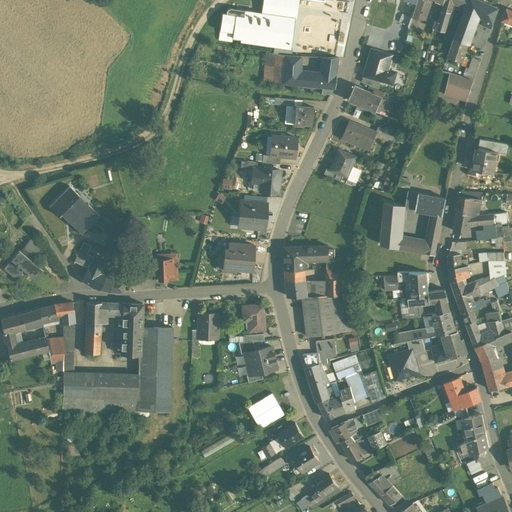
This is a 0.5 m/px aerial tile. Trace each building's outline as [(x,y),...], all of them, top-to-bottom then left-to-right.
[(262,0),(261,13),(229,9),(226,11),(226,14),(222,14),(218,40),(232,42),(232,39),(240,40),(240,42),(274,47),(273,53),(275,54),(283,54),(291,55),(291,48),(290,48),(294,19),(295,19),(297,0),(262,0)] [(417,0),(416,3),(413,13),(425,18),(431,0),(441,0),(444,1),(444,0),(417,0)] [(444,0),(444,1),(442,10),(451,12),(452,12),(454,3),(464,8),(466,0),(444,0)] [(481,17),(479,23),(491,27),(499,7),(483,0),(466,0),(464,8),(463,10),(481,17)] [(511,10),(506,8),(502,21),(511,24),(511,10)] [(448,23),(451,12),(442,10),(438,21),(435,20),(433,28),(445,31),(448,23)] [(454,34),(453,38),(469,44),(471,45),(479,23),(481,17),(463,10),(457,26),(454,34)] [(457,26),(448,23),(445,31),(449,32),(454,34),(457,26)] [(479,23),(471,45),(483,49),(484,49),(491,27),(479,23)] [(453,38),(454,34),(449,32),(446,42),(451,43),(453,38)] [(342,39),(332,37),(332,39),(325,37),(320,57),(329,57),(337,58),(342,39)] [(469,44),(453,38),(451,43),(447,56),(463,61),(469,44)] [(372,50),(364,76),(381,81),(393,85),(396,73),(388,71),(393,56),(372,50)] [(281,83),(283,54),(275,54),(273,53),(264,52),(262,81),(281,83)] [(291,55),(283,54),(281,83),(281,84),(322,88),(323,88),(333,89),(334,89),(334,88),(336,75),(336,74),(319,71),(301,69),(300,56),(291,55)] [(320,57),(319,71),(336,74),(337,58),(329,57),(320,57)] [(468,68),(466,67),(462,77),(473,81),(479,59),(472,57),(468,68)] [(467,101),(473,81),(462,77),(449,74),(445,94),(467,101)] [(364,76),(362,83),(378,89),(381,81),(364,76)] [(382,98),(355,86),(349,100),(376,112),(382,99),(382,98)] [(384,93),(382,98),(382,99),(393,103),(393,104),(396,98),(384,93)] [(382,99),(376,112),(389,117),(390,115),(388,114),(393,103),(382,99)] [(313,107),(295,105),(295,108),(293,123),(293,124),(303,125),(303,124),(311,124),(313,107)] [(285,123),(293,123),(295,108),(286,107),(285,123)] [(375,133),(350,122),(343,139),(368,150),(372,141),(370,140),(373,133),(375,134),(375,133)] [(389,133),(377,128),(375,133),(375,134),(386,139),(389,133)] [(296,138),(272,135),(270,155),(270,156),(280,156),(294,158),(296,138)] [(509,143),(478,138),(475,160),(473,160),(472,170),(491,172),(493,160),(496,161),(497,152),(507,153),(509,143)] [(357,158),(338,150),(329,171),(342,177),(348,179),(357,158)] [(280,156),(270,156),(270,155),(266,155),(265,163),(279,164),(280,156)] [(254,183),(260,183),(260,191),(278,192),(280,170),(262,169),(255,168),(255,169),(254,183)] [(329,171),(326,169),(324,175),(340,182),(342,177),(329,171)] [(412,180),(400,177),(398,185),(410,188),(412,180)] [(232,188),(232,178),(223,178),(223,188),(232,188)] [(83,207),(74,198),(77,194),(68,185),(48,205),(58,215),(62,210),(80,227),(88,218),(91,221),(98,214),(87,204),(83,207)] [(405,206),(415,208),(419,191),(408,189),(406,204),(405,206)] [(446,197),(446,196),(419,191),(415,208),(415,210),(430,213),(436,214),(436,212),(443,214),(446,197)] [(486,201),(501,202),(501,192),(487,191),(486,201)] [(457,212),(469,213),(471,198),(460,196),(457,212)] [(469,213),(469,216),(479,215),(482,199),(471,198),(469,213)] [(443,214),(436,212),(436,214),(430,213),(425,238),(403,234),(405,206),(406,204),(385,200),(380,243),(435,254),(443,214)] [(266,204),(243,202),(243,206),(240,206),(238,227),(264,229),(266,204)] [(479,215),(469,216),(469,213),(457,212),(454,231),(468,233),(469,224),(484,223),(495,223),(495,225),(501,224),(508,223),(508,221),(507,212),(479,215)] [(114,218),(116,227),(124,224),(122,216),(114,218)] [(484,223),(485,239),(494,238),(502,236),(501,224),(495,225),(495,223),(484,223)] [(23,247),(25,244),(30,238),(20,229),(12,239),(23,247)] [(129,239),(116,236),(112,251),(127,254),(129,239)] [(502,236),(494,238),(495,247),(504,247),(503,236),(502,236)] [(42,247),(30,238),(25,244),(28,246),(37,253),(42,247)] [(453,241),(450,249),(466,249),(466,241),(453,241)] [(254,246),(236,244),(235,251),(253,253),(254,246)] [(28,246),(23,253),(18,249),(2,268),(3,269),(4,267),(17,277),(15,279),(16,279),(23,269),(35,279),(43,269),(31,260),(37,253),(28,246)] [(328,250),(328,246),(301,247),(301,250),(285,251),(285,270),(305,269),(305,260),(328,260),(328,258),(328,250)] [(98,247),(93,261),(103,266),(105,262),(109,263),(109,262),(113,252),(98,247)] [(228,250),(225,250),(223,270),(234,271),(234,269),(236,268),(246,269),(247,270),(249,270),(250,269),(250,267),(249,266),(250,253),(253,253),(235,251),(228,250)] [(479,262),(487,261),(486,253),(486,251),(477,253),(479,262)] [(113,252),(109,262),(113,264),(113,263),(125,265),(127,255),(120,254),(113,252)] [(487,261),(490,271),(506,267),(504,252),(486,253),(487,261)] [(461,260),(461,254),(448,255),(448,267),(468,264),(467,260),(461,260)] [(174,259),(152,260),(152,273),(152,276),(158,276),(159,280),(167,280),(166,276),(172,275),(172,269),(174,269),(176,267),(176,261),(174,259)] [(152,260),(138,261),(138,274),(152,273),(152,260)] [(93,261),(92,261),(85,274),(96,280),(100,273),(103,266),(93,261)] [(113,263),(113,264),(111,277),(123,282),(125,265),(113,263)] [(468,264),(448,267),(450,279),(462,276),(470,273),(468,264)] [(490,271),(490,275),(490,279),(495,277),(504,274),(506,273),(506,267),(490,271)] [(305,269),(285,270),(286,280),(288,297),(302,296),(307,296),(305,280),(305,279),(305,269)] [(327,270),(327,278),(341,278),(341,269),(327,270)] [(410,280),(416,280),(416,272),(398,272),(398,275),(398,280),(410,280)] [(416,280),(427,280),(429,280),(429,272),(416,272),(416,280)] [(108,291),(111,277),(100,273),(96,280),(85,274),(82,280),(93,287),(99,290),(108,291)] [(495,277),(499,284),(505,280),(506,280),(504,274),(495,277)] [(478,279),(480,284),(490,279),(490,275),(483,278),(483,277),(478,279)] [(462,276),(450,279),(459,301),(470,297),(473,296),(481,293),(478,285),(480,284),(478,279),(478,278),(464,282),(462,276)] [(123,282),(111,277),(108,291),(121,292),(123,282)] [(480,284),(482,290),(482,293),(494,286),(499,284),(495,277),(490,279),(480,284)] [(327,282),(327,296),(342,296),(341,278),(327,278),(327,280),(327,282)] [(327,280),(305,280),(307,296),(320,296),(317,282),(327,282),(327,280)] [(411,297),(410,280),(398,280),(397,280),(398,287),(398,289),(402,288),(403,298),(408,297),(411,297)] [(416,280),(410,280),(411,297),(421,296),(421,295),(428,295),(428,291),(427,280),(416,280)] [(505,280),(499,284),(494,286),(499,298),(510,292),(505,280)] [(327,296),(327,282),(317,282),(320,296),(327,296)] [(445,289),(428,291),(428,295),(421,295),(421,296),(422,304),(423,304),(436,303),(437,313),(450,311),(447,301),(448,300),(445,289)] [(307,296),(302,296),(307,336),(352,331),(348,296),(342,296),(327,296),(320,296),(307,296)] [(409,306),(422,304),(421,296),(411,297),(408,297),(409,305),(409,306)] [(484,296),(475,300),(476,304),(473,305),(474,308),(486,303),(484,296)] [(470,297),(459,301),(466,322),(475,319),(477,318),(474,308),(473,305),(470,297)] [(53,304),(56,316),(61,316),(62,316),(61,312),(73,311),(71,302),(53,304)] [(107,316),(121,316),(122,302),(100,302),(85,302),(83,353),(99,354),(101,323),(107,323),(107,316)] [(138,355),(141,355),(141,327),(143,327),(143,303),(122,302),(121,316),(120,355),(138,355)] [(37,309),(41,322),(41,324),(56,320),(57,320),(56,316),(53,304),(37,307),(37,309)] [(263,304),(242,306),(242,317),(247,317),(249,332),(265,331),(263,304)] [(423,304),(422,304),(409,306),(409,305),(405,305),(407,317),(424,315),(423,304)] [(37,309),(29,311),(32,322),(33,324),(41,322),(37,309)] [(485,313),(487,321),(488,321),(501,319),(498,310),(485,313)] [(29,311),(21,313),(24,324),(32,322),(29,311)] [(73,314),(73,311),(61,312),(62,316),(61,316),(61,323),(61,324),(62,324),(74,323),(73,314)] [(437,313),(432,314),(435,324),(433,325),(428,326),(413,329),(415,338),(422,337),(436,335),(436,334),(442,333),(456,331),(450,311),(437,313)] [(21,313),(0,319),(0,321),(3,334),(5,340),(13,339),(11,332),(25,329),(24,324),(21,313)] [(217,313),(198,313),(198,330),(197,339),(198,339),(216,339),(217,313)] [(511,316),(501,319),(505,332),(511,330),(511,331),(511,316)] [(496,336),(505,332),(501,319),(488,321),(491,328),(481,332),(477,325),(475,319),(466,322),(465,323),(474,346),(496,337),(496,336)] [(487,321),(477,325),(481,332),(491,328),(488,321),(487,321)] [(41,322),(33,324),(37,339),(6,347),(10,360),(48,351),(45,338),(41,324),(41,322)] [(73,353),(74,323),(62,324),(63,336),(65,353),(73,353)] [(137,399),(137,411),(169,411),(171,327),(143,327),(141,327),(141,355),(138,355),(138,373),(137,399)] [(413,329),(400,332),(402,342),(407,340),(415,339),(415,338),(413,329)] [(456,331),(442,333),(445,343),(449,357),(467,352),(463,338),(460,339),(457,330),(456,331)] [(511,331),(511,330),(505,332),(496,336),(496,337),(474,346),(478,353),(496,347),(511,340),(511,331)] [(263,334),(256,334),(256,335),(245,335),(246,342),(252,342),(264,341),(263,334)] [(65,353),(63,336),(45,338),(48,351),(51,363),(55,363),(62,362),(62,353),(65,353)] [(357,336),(350,338),(352,350),(360,349),(357,336)] [(415,339),(407,340),(409,349),(413,348),(415,353),(425,350),(422,337),(415,338),(415,339)] [(316,342),(317,353),(319,363),(326,362),(326,358),(336,355),(334,340),(316,342)] [(246,342),(238,343),(241,354),(244,354),(244,353),(255,350),(252,342),(246,342)] [(445,343),(431,347),(435,361),(449,357),(445,343)] [(255,350),(244,353),(244,354),(249,375),(261,373),(277,369),(271,346),(255,350)] [(481,360),(489,389),(507,385),(503,371),(505,371),(501,355),(499,356),(496,347),(478,353),(481,360)] [(409,349),(389,355),(396,379),(420,372),(415,353),(413,348),(409,349)] [(65,353),(62,353),(62,362),(62,370),(62,371),(73,371),(73,353),(65,353)] [(317,353),(303,355),(306,368),(320,364),(319,363),(317,353)] [(326,389),(324,385),(322,376),(320,366),(320,364),(306,368),(308,376),(310,383),(313,391),(317,402),(329,397),(326,389)] [(503,371),(507,385),(507,386),(511,384),(511,369),(505,371),(503,371)] [(350,385),(355,400),(369,395),(363,374),(362,374),(361,370),(346,375),(350,385)] [(363,374),(369,395),(371,403),(385,397),(377,370),(363,374)] [(73,371),(62,371),(62,376),(62,391),(62,397),(92,398),(92,399),(104,399),(137,399),(138,373),(73,371)] [(341,395),(339,389),(333,372),(327,374),(332,386),(336,394),(329,397),(330,399),(341,395)] [(261,373),(249,375),(246,376),(248,383),(262,379),(261,373)] [(465,391),(459,376),(441,383),(443,390),(447,389),(455,409),(457,408),(466,404),(481,399),(477,386),(465,391)] [(343,403),(347,412),(356,409),(353,401),(355,400),(350,385),(339,389),(341,395),(343,403)] [(332,386),(326,389),(329,397),(336,394),(332,386)] [(248,405),(259,427),(282,416),(270,393),(248,405)] [(330,399),(337,416),(347,412),(343,403),(341,395),(330,399)] [(92,398),(62,397),(62,413),(104,415),(104,412),(104,399),(92,399),(92,398)] [(327,420),(337,416),(330,399),(329,397),(317,402),(327,420)] [(104,399),(104,412),(137,413),(137,411),(137,399),(104,399)] [(457,408),(455,409),(456,416),(468,413),(466,404),(457,408)] [(367,424),(384,421),(382,408),(364,412),(367,424)] [(455,409),(440,416),(444,422),(453,417),(453,416),(456,416),(455,409)] [(482,413),(462,417),(466,440),(485,431),(482,413)] [(330,429),(338,442),(357,433),(355,430),(357,429),(353,419),(344,422),(330,429)] [(294,423),(277,433),(280,437),(285,447),(303,437),(294,423)] [(368,436),(373,449),(387,444),(384,436),(381,431),(368,436)] [(485,431),(466,440),(458,445),(461,453),(470,449),(472,453),(475,452),(477,457),(478,457),(485,454),(483,449),(489,446),(485,431)] [(68,433),(68,454),(79,454),(79,434),(68,433)] [(204,458),(236,440),(232,433),(201,452),(204,458)] [(359,449),(354,441),(351,436),(340,441),(353,461),(368,452),(363,446),(359,449)] [(285,447),(280,437),(278,438),(278,437),(268,443),(269,443),(275,453),(285,447)] [(359,439),(354,441),(359,449),(363,446),(359,439)] [(267,458),(275,453),(269,443),(261,448),(267,458)] [(292,457),(302,474),(320,462),(309,445),(292,457)] [(265,465),(281,456),(279,453),(263,462),(265,465)] [(281,457),(257,472),(262,479),(285,464),(281,457)] [(477,457),(467,462),(472,473),(482,468),(478,457),(477,457)] [(394,463),(377,471),(380,475),(383,474),(387,479),(390,476),(398,472),(394,463)] [(365,477),(368,482),(380,475),(377,471),(365,477)] [(402,479),(398,472),(390,476),(387,479),(393,484),(392,485),(393,485),(402,479)] [(329,474),(315,484),(317,487),(323,496),(337,486),(329,474)] [(368,482),(380,494),(392,485),(393,484),(387,479),(383,474),(380,475),(368,482)] [(492,481),(477,488),(480,494),(482,493),(495,487),(492,481)] [(409,502),(393,485),(380,494),(397,511),(398,511),(413,504),(415,503),(413,500),(409,502)] [(312,503),(323,496),(317,487),(313,489),(315,492),(308,497),(312,503)] [(495,487),(482,493),(486,501),(499,495),(495,487)] [(351,492),(336,501),(339,507),(355,498),(351,492)] [(306,508),(312,503),(308,497),(307,495),(300,499),(306,508)] [(496,497),(477,505),(480,511),(484,511),(488,511),(487,510),(499,505),(496,497)] [(333,510),(339,507),(336,501),(330,504),(333,510)] [(510,511),(506,502),(499,505),(487,510),(488,511),(510,511)]
